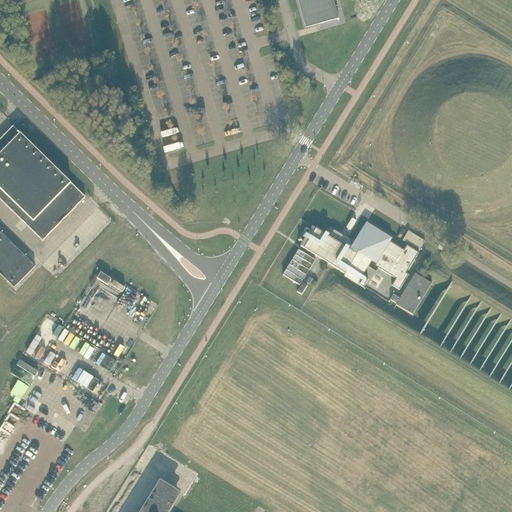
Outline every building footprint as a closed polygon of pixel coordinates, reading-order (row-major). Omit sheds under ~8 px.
[(295,0),(305,31),(339,20),(338,18),(336,19),(322,23),(322,20),(320,19),(318,19),(317,20),(313,19),(307,17),(307,15),(307,13),(307,11),(306,8),(306,3),(304,0),(295,0)] [(322,20),(322,23),(336,19),(338,18),(339,20),(333,0),(304,0),(306,3),(306,8),(307,11),(307,13),(307,15),(307,17),(313,19),(317,20),(318,19),(320,19),(322,20)] [(13,127),(9,131),(0,140),(0,199),(43,242),(86,198),(13,127)] [(370,263),(382,270),(386,264),(393,269),(397,261),(401,264),(405,257),(402,255),(404,251),(390,242),(392,239),(371,226),(366,223),(350,250),(358,255),(359,254),(372,261),(370,263)] [(352,229),(348,226),(343,235),(347,238),(352,229)] [(362,276),(370,263),(372,261),(359,254),(358,255),(350,250),(313,227),(301,247),(327,263),(346,275),(345,276),(364,288),(368,280),(362,276)] [(0,231),(0,274),(7,281),(15,288),(36,267),(25,256),(0,232),(0,231)] [(409,231),(403,241),(420,251),(425,242),(409,231)] [(386,264),(382,270),(396,279),(392,286),(400,291),(409,275),(406,274),(419,253),(407,246),(404,251),(402,255),(405,257),(401,264),(397,261),(393,269),(386,264)] [(316,261),(299,250),(283,275),(298,285),(300,286),(305,278),(316,261)] [(397,304),(397,305),(413,316),(413,315),(408,312),(427,282),(432,285),(416,274),(401,299),(396,296),(394,295),(391,300),(397,304)] [(314,282),(309,279),(308,280),(306,283),(311,287),(313,283),(314,282)] [(308,287),(303,284),(301,287),(297,293),(302,296),(308,287)] [(167,511),(178,495),(161,484),(143,511),(167,511)]
